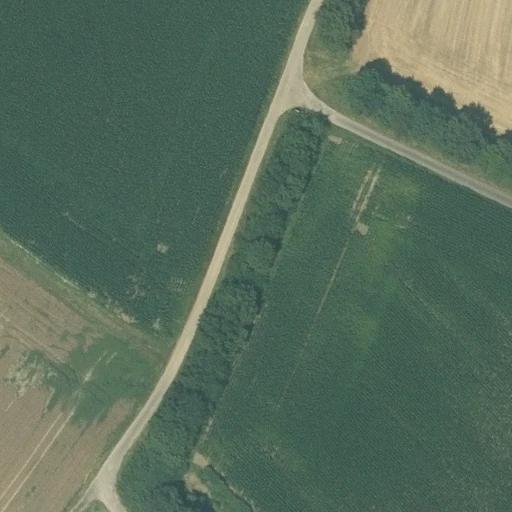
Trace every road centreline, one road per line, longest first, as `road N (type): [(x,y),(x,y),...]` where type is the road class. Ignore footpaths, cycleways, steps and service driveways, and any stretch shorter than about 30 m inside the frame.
road 1 (unclassified): [(117,511),(93,485),(175,364),(284,94)]
road 2 (unknown): [(506,0),(452,174),(382,295)]
road 3 (unclassified): [(284,94),(511,203)]
road 4 (track): [(175,364),(0,244)]
